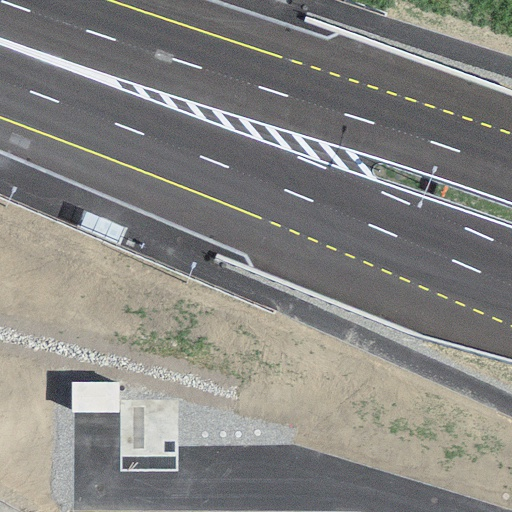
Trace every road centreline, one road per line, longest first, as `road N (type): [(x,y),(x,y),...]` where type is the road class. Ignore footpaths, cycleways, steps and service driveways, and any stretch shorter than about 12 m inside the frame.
road 1 (primary): [(0,84),(511,279)]
road 2 (primary): [(511,171),(0,2)]
